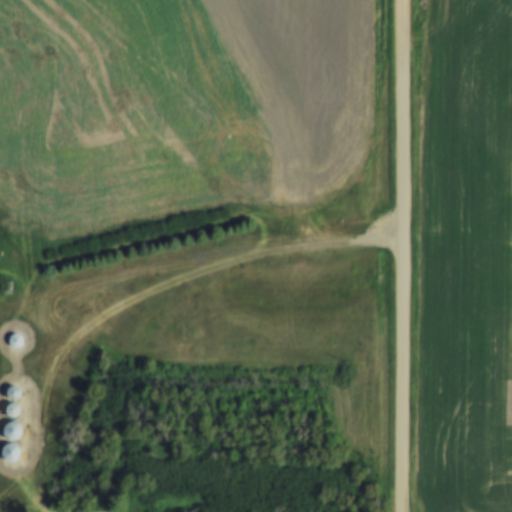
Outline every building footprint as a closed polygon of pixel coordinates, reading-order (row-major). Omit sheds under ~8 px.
[(20,344),(23,343),(26,340),(27,336),(26,333),(23,330),(20,329),(16,330),(14,333),(13,337),(14,340),(16,343),(20,344)] [(17,396),(20,395),(23,392),(24,388),(23,385),(20,382),(17,381),(13,382),(11,385),(10,389),(11,392),(13,395),(17,396)] [(5,398),(14,400),(15,391),(6,390),(5,398)] [(16,412),(20,411),(22,409),(23,405),(22,402),(20,399),(16,398),(13,399),(10,402),(9,405),(10,409),(13,412),(16,412)] [(6,417),(15,413),(11,404),(2,408),(6,417)] [(16,435),(20,434),(24,431),(25,426),(24,422),(20,418),(16,417),(11,418),(8,422),(7,426),(8,431),(11,434),(16,435)] [(19,437),(14,420),(0,424),(0,428),(4,441),(19,437)] [(15,457),(19,456),(22,452),(23,448),(22,443),(19,440),(14,439),(10,440),(6,443),(5,448),(7,453),(10,456),(15,457)] [(17,458),(10,443),(0,448),(0,456),(4,465),(17,458)]
